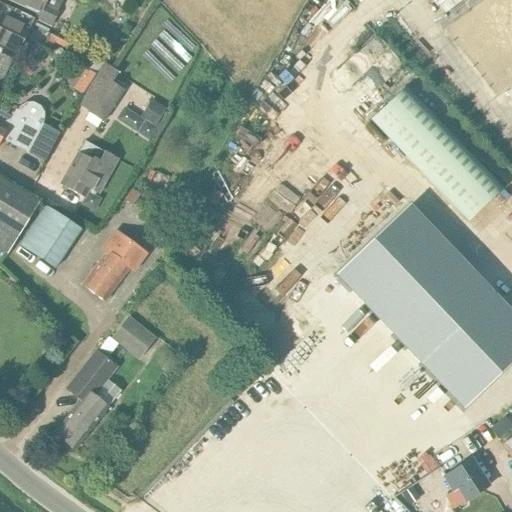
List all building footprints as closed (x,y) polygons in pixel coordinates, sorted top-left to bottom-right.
[(62,0),(11,0),(37,12),(34,17),(51,25),(62,0)] [(15,9),(10,17),(0,12),(0,44),(17,52),(30,27),(31,24),(35,25),(37,20),(15,9)] [(0,84),(0,81),(11,59),(0,53),(0,84)] [(95,75),(82,96),(76,104),(104,122),(125,90),(113,83),(119,73),(103,63),(95,75)] [(82,96),(95,75),(87,70),(74,90),(82,96)] [(406,85),(370,119),(468,221),(503,188),(406,85)] [(155,126),(165,109),(152,101),(142,117),(155,126)] [(0,141),(1,139),(28,153),(44,125),(42,124),(44,120),(44,111),(40,107),(33,103),(25,103),(18,108),(7,127),(0,123),(0,141)] [(118,159),(104,151),(84,140),(60,183),(85,197),(90,189),(98,194),(118,159)] [(0,177),(0,249),(7,254),(39,201),(0,177)] [(511,312),(410,206),(336,276),(462,408),(511,360),(511,312)] [(43,207),(19,243),(56,268),(81,231),(43,207)] [(105,253),(81,284),(104,301),(129,268),(133,271),(147,253),(115,229),(100,250),(105,253)] [(267,276),(243,302),(265,322),(289,296),(267,276)] [(128,319),(112,338),(132,355),(148,335),(128,319)] [(74,450),(109,406),(121,390),(108,380),(118,367),(96,350),(64,389),(79,401),(53,433),(74,450)] [(503,418),(490,429),(499,439),(511,429),(503,418)] [(221,435),(175,479),(198,503),(244,459),(221,435)] [(470,458),(444,475),(454,490),(459,488),(467,500),(488,486),(470,458)] [(232,477),(217,497),(237,511),(260,511),(267,503),(232,477)]
